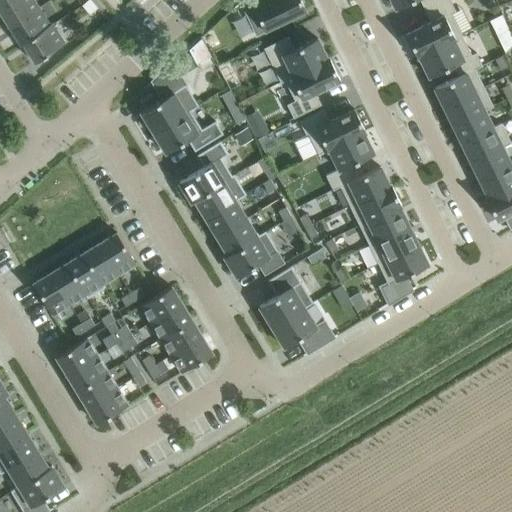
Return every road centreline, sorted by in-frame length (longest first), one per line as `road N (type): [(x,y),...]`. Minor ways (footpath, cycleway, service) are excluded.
road 1 (residential): [(263,386),(83,107)]
road 2 (residential): [(327,0),(464,283)]
road 3 (residential): [(493,266),(363,0)]
road 4 (residential): [(263,386),(292,388),(464,283)]
road 5 (residential): [(102,478),(110,455),(228,382),(263,386)]
road 6 (residential): [(0,312),(102,478)]
road 7 (residential): [(83,107),(202,0)]
